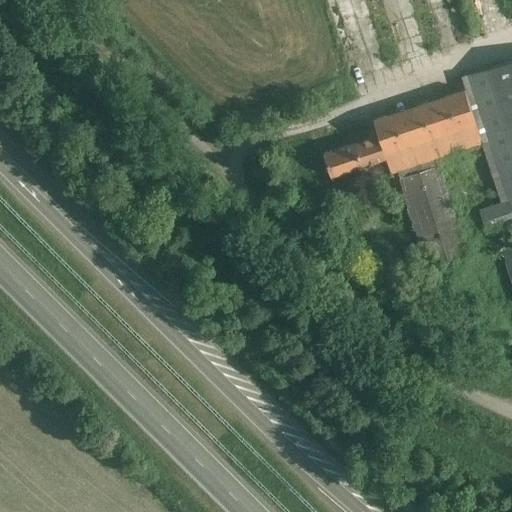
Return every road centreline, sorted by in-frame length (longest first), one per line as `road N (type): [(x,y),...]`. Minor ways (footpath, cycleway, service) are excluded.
road 1 (unclassified): [(511,410),(402,351),(60,0)]
road 2 (trunk): [(355,511),(0,165)]
road 3 (trunk): [(0,263),(250,511)]
